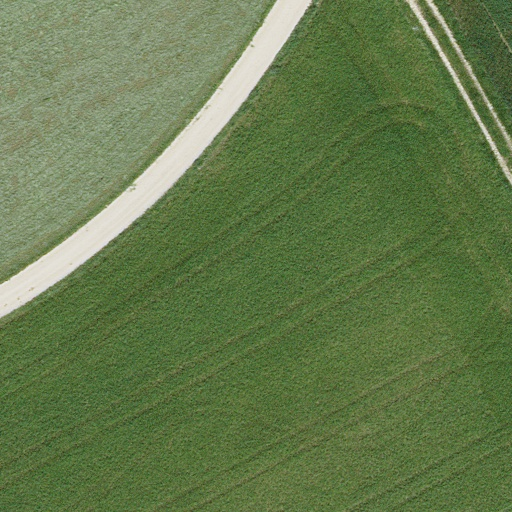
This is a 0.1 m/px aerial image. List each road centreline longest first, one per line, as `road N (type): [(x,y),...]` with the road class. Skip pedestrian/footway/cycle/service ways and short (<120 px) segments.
road 1 (track): [(295,0),(223,110),(121,214),(0,306)]
road 2 (track): [(414,0),(511,176)]
